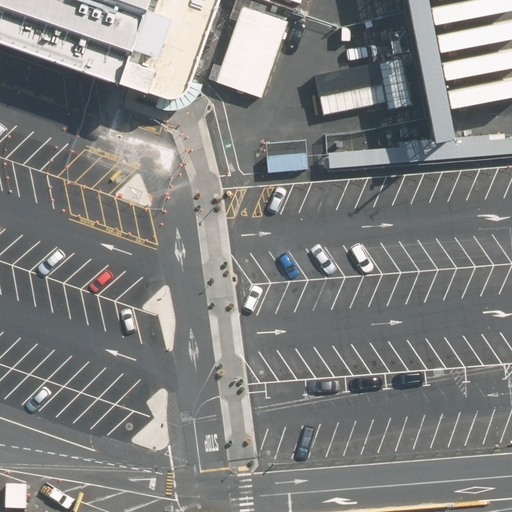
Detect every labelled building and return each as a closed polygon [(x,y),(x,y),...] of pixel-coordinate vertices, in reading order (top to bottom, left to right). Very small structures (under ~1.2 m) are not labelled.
[(0,0),(0,38),(130,84),(168,97),(182,92),(189,73),(213,0),(0,0)] [(428,0),(408,0),(434,131),(454,128),(428,0)] [(217,81),(261,97),(287,21),(243,6),(217,81)] [(402,56),(315,74),(323,113),(385,101),(387,109),(411,104),(402,56)] [(511,129),(328,145),(330,162),(511,146),(511,129)] [(269,166),(309,162),(308,146),(268,150),(269,166)] [(29,485),(7,484),(6,508),(28,509),(29,485)]
